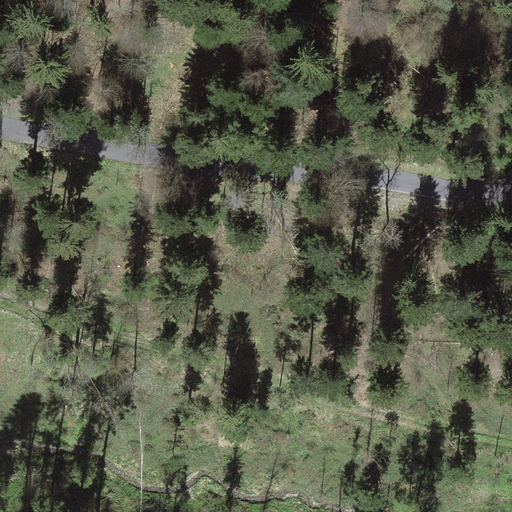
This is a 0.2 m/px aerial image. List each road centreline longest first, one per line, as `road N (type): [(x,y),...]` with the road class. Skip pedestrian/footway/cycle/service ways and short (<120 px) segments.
road 1 (track): [(511,438),(0,302)]
road 2 (unclassified): [(511,196),(294,173),(0,122)]
